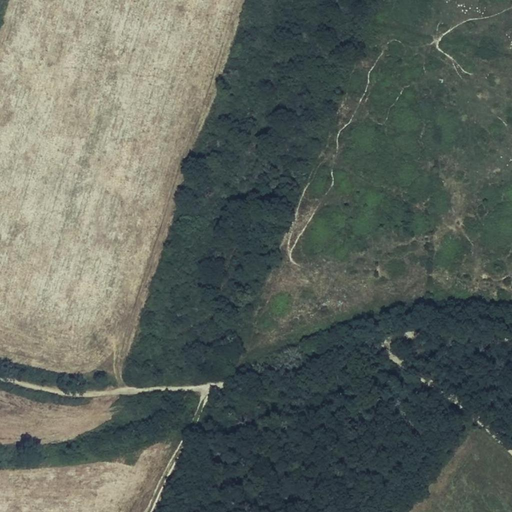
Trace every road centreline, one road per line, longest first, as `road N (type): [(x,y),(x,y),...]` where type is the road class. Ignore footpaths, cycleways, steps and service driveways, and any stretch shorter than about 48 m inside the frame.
road 1 (track): [(511,448),(377,351),(208,388)]
road 2 (track): [(511,332),(422,328),(377,351)]
road 3 (track): [(152,511),(208,388)]
